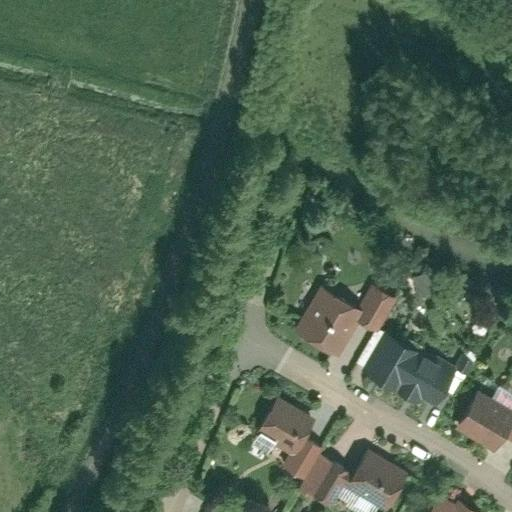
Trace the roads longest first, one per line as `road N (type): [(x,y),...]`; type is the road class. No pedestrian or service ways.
road 1 (residential): [(511,493),(246,339)]
road 2 (residential): [(161,511),(246,339)]
